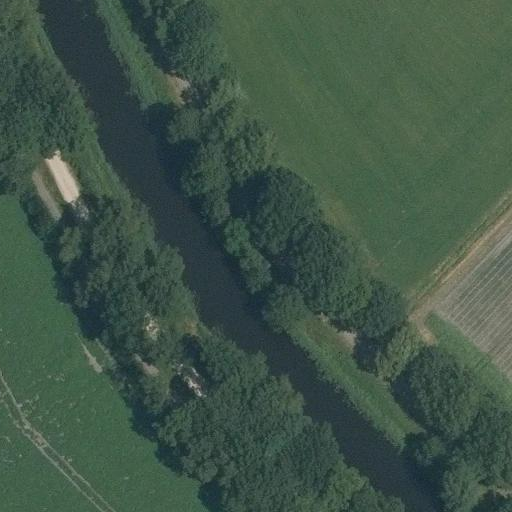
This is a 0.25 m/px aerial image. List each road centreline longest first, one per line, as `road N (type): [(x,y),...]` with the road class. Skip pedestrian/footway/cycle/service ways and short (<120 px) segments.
road 1 (track): [(511,495),(373,361),(285,260),(218,147),(147,0)]
road 2 (track): [(0,57),(122,290),(217,413),(317,511)]
